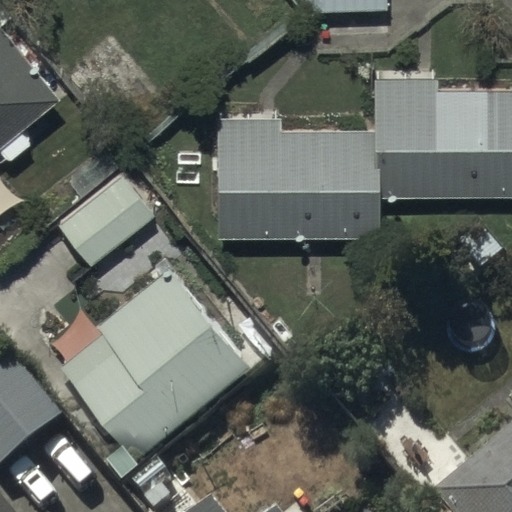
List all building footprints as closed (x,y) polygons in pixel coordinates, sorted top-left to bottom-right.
[(0,10),(0,133),(7,142),(31,124),(17,106),(56,77),(4,8),(0,10)] [(217,102),(217,219),(378,219),(379,177),(511,179),(511,73),(435,72),(435,64),(375,63),(374,114),(277,112),(277,102),(217,102)] [(90,249),(153,196),(123,160),(59,212),(90,249)] [(136,440),(247,347),(166,251),(99,308),(102,312),(59,348),(136,440)] [(0,464),(62,418),(8,347),(0,352),(0,464)] [(511,511),(511,425),(436,491),(454,511),(511,511)] [(13,511),(0,496),(0,511),(13,511)] [(279,511),(274,505),(265,511),(223,511),(211,497),(192,511),(279,511)]
